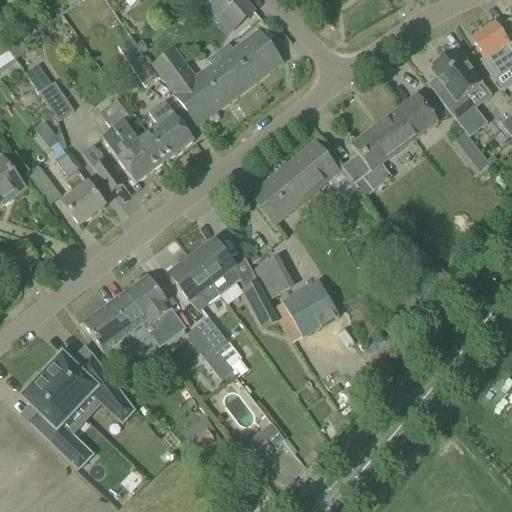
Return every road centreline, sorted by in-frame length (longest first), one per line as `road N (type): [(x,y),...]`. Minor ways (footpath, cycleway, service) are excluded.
road 1 (unclassified): [(0,340),(340,75)]
road 2 (tertiary): [(320,511),(511,287)]
road 3 (unclassified): [(340,75),(412,23),(463,0)]
